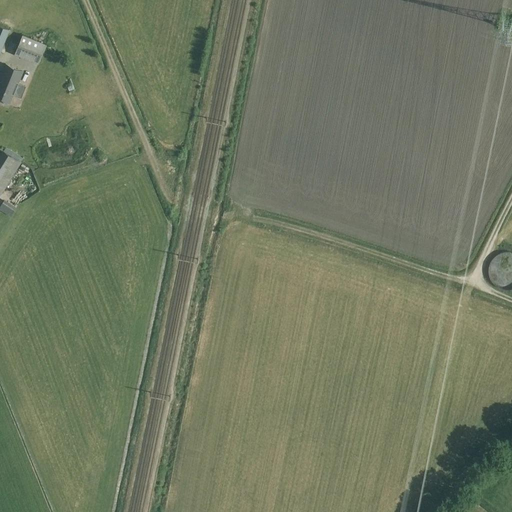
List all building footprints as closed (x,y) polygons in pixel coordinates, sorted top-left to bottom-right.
[(0,53),(9,30),(0,26),(0,53)] [(39,63),(46,44),(23,35),(15,54),(39,63)] [(14,95),(23,71),(6,64),(0,78),(0,98),(10,103),(13,95),(14,95)] [(91,94),(89,88),(77,93),(79,98),(91,94)] [(97,93),(76,98),(78,107),(99,102),(97,93)] [(0,192),(20,161),(3,151),(0,156),(0,192)]
